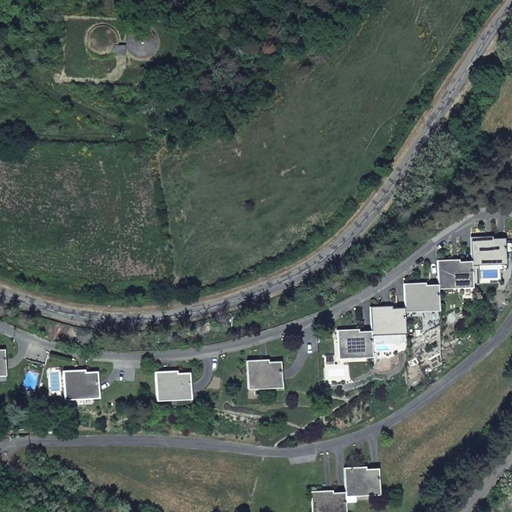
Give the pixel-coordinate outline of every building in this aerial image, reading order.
[(469,262),(470,266),(504,265),(503,238),(491,239),(490,236),(469,237),(469,262)] [(436,285),(436,290),(470,288),(470,266),(469,262),(457,262),(457,260),(435,261),(436,285)] [(402,308),(402,313),(437,311),(436,290),(436,285),(423,285),(423,283),(402,284),(402,308)] [(369,331),(369,336),(403,334),(402,313),(402,308),(390,309),(390,306),(368,307),(369,331)] [(334,330),(336,359),(370,357),(369,336),(369,331),(356,332),(356,329),(334,330)] [(244,360),(246,389),(280,388),(279,361),(266,362),(266,359),(244,360)] [(83,369),(61,370),(62,399),(97,398),(96,371),(83,372),(83,369)] [(175,371),(153,372),(154,400),(189,399),(188,373),(175,373),(175,371)] [(340,469),(341,494),(374,493),(373,471),(357,471),(357,469),(340,469)] [(341,511),(341,494),(325,494),(325,492),(307,491),(307,511),(341,511)]
